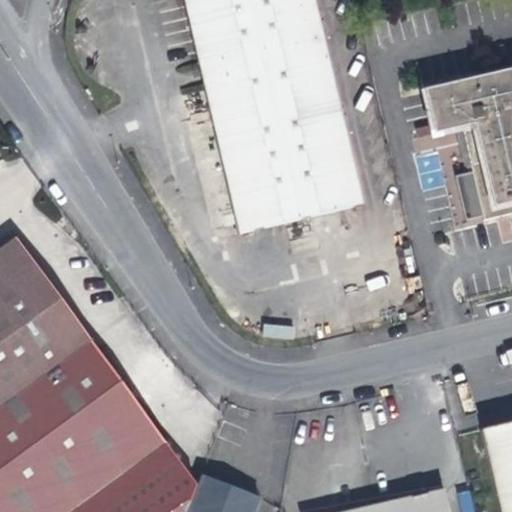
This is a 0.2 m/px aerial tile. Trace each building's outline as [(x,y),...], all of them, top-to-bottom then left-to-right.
[(180,0),(220,160),(342,132),(310,0),(180,0)] [(511,68),(426,88),(437,132),(475,123),(477,129),(465,131),(473,165),(486,221),(511,215),(511,68)] [(431,125),(419,127),(421,136),(433,133),(431,125)] [(359,206),(342,132),(220,160),(238,236),(359,206)] [(0,511),(58,511),(161,438),(15,242),(13,239),(0,247),(0,511)] [(511,511),(511,421),(478,429),(498,511),(511,511)] [(183,511),(195,484),(161,438),(58,511),(183,511)] [(295,494),(298,511),(448,511),(437,460),(295,494)] [(183,511),(251,511),(257,498),(199,474),(195,484),(183,511)]
